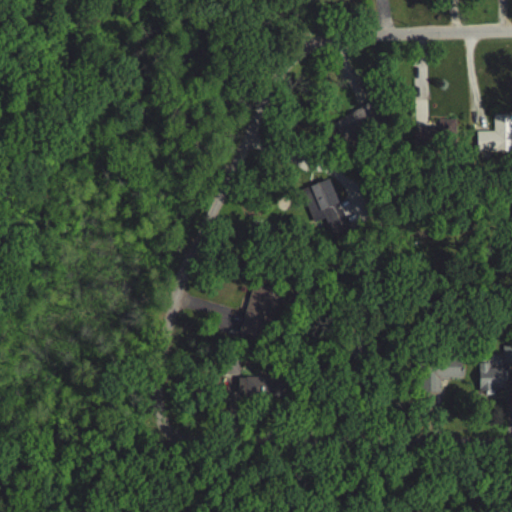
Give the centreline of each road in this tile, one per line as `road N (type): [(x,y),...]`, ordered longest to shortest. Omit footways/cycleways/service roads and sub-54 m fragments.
road 1 (residential): [(166,427),(160,357),(180,279),(278,66)]
road 2 (residential): [(511,436),(193,438),(166,427)]
road 3 (residential): [(511,29),(350,35),(304,46),(278,66)]
